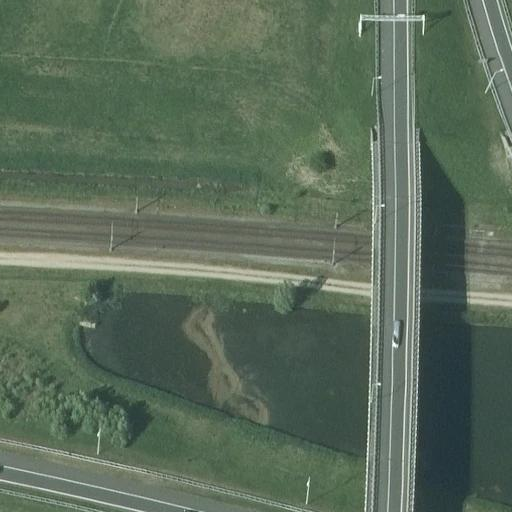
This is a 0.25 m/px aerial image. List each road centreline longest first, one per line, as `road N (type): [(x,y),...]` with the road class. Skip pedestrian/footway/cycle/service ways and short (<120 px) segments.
road 1 (track): [(511,305),(165,268),(0,261)]
road 2 (motorway): [(398,0),(395,511)]
road 3 (motorway): [(155,511),(0,477)]
